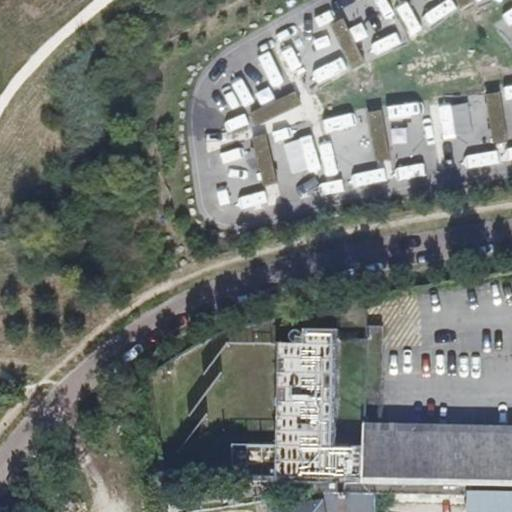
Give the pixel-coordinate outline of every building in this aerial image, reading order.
[(472,0),(456,0),(461,8),(473,1),(472,0)] [(343,19),(330,25),(352,71),(365,64),(343,19)] [(504,46),(454,63),(462,87),(511,71),(504,46)] [(274,59),(249,72),(262,97),(287,84),(274,59)] [(505,101),(511,100),(511,88),(503,89),(505,101)] [(296,92),(250,113),(257,126),(302,105),(296,92)] [(500,92),(485,94),(493,144),(508,142),(500,92)] [(220,134),(248,125),(240,98),(211,107),(220,134)] [(275,159),(313,152),(308,126),(270,133),(275,159)] [(266,135),(251,138),(263,187),(277,184),(266,135)] [(317,158),(289,166),(296,194),(324,186),(317,158)] [(362,480),(511,483),(511,430),(368,426),(362,480)] [(446,511),(447,494),(384,493),(383,511),(375,511),(376,492),(348,491),(347,511),(446,511)] [(472,511),(511,511),(511,495),(473,495),(472,511)] [(270,511),(269,511),(324,511),(324,503),(270,511)]
